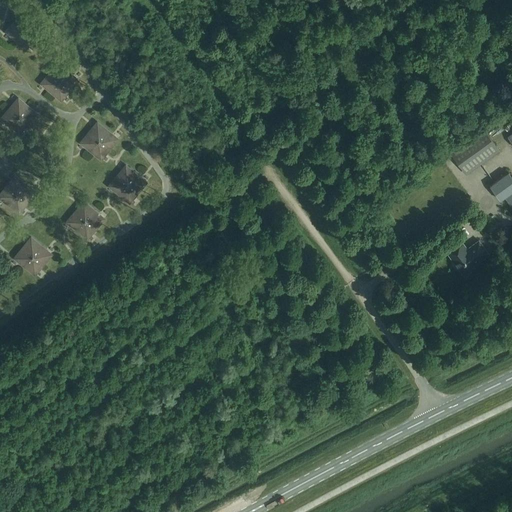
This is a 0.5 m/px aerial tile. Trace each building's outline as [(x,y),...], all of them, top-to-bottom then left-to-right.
[(25,29),(33,19),(23,10),(14,21),(25,29)] [(33,19),(25,29),(35,38),(43,27),(33,19)] [(16,39),(25,29),(14,21),(6,31),(16,39)] [(25,29),(16,39),(26,48),(35,38),(25,29)] [(50,73),(60,81),(68,71),(58,63),(50,73)] [(60,81),(70,90),(78,80),(68,71),(60,81)] [(60,81),(50,73),(41,83),(51,91),(60,81)] [(60,81),(51,91),(61,100),(70,90),(60,81)] [(20,116),(29,106),(18,97),(10,108),(20,116)] [(29,106),(20,116),(30,125),(39,114),(29,106)] [(11,126),(20,116),(10,108),(1,118),(11,126)] [(20,116),(11,126),(22,135),(30,125),(20,116)] [(89,132),(99,140),(108,130),(97,121),(89,132)] [(484,129),(451,153),(465,172),(498,148),(484,129)] [(99,140),(110,149),(118,138),(108,130),(99,140)] [(99,140),(89,132),(81,142),(91,150),(99,140)] [(110,149),(99,140),(91,150),(101,159),(110,149)] [(128,183),(136,173),(126,165),(117,175),(128,183)] [(504,197),(511,191),(511,176),(509,172),(490,185),(500,200),(504,197)] [(128,183),(138,192),(146,182),(136,173),(128,183)] [(7,186),(17,194),(25,183),(15,175),(7,186)] [(128,183),(117,175),(109,185),(119,194),(128,183)] [(17,194),(28,202),(36,192),(25,183),(17,194)] [(138,192),(128,183),(119,194),(130,202),(138,192)] [(17,194),(7,186),(0,194),(0,197),(9,204),(17,194)] [(28,202),(17,194),(9,204),(19,212),(28,202)] [(86,220),(94,209),(84,201),(75,211),(86,220)] [(94,209),(86,220),(96,228),(104,218),(94,209)] [(77,230),(86,220),(75,211),(67,221),(77,230)] [(86,220),(77,230),(87,238),(96,228),(86,220)] [(23,247),(33,255),(41,245),(31,237),(23,247)] [(477,262),(488,254),(479,240),(471,246),(472,247),(468,250),(463,243),(448,254),(455,262),(454,263),(453,265),(456,268),(457,268),(458,267),(461,270),(467,266),(469,269),(477,263),(477,262)] [(33,255),(43,264),(52,254),(41,245),(33,255)] [(33,255),(23,247),(14,257),(25,266),(33,255)] [(35,274),(43,264),(33,255),(25,266),(35,274)]
